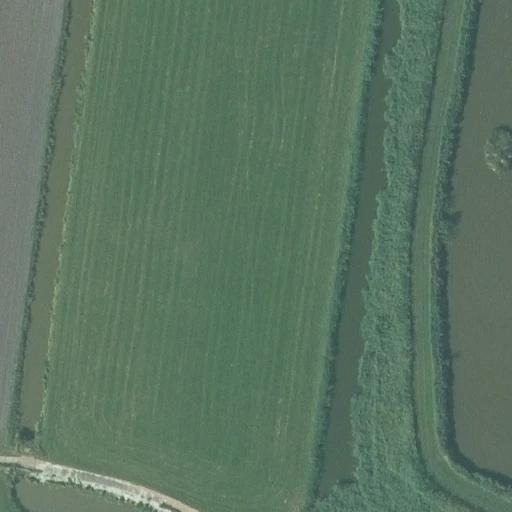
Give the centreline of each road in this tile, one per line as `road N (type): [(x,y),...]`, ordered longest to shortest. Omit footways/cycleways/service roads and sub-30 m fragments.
road 1 (track): [(511,511),(446,479),(424,439),(412,220),(451,0)]
road 2 (track): [(0,461),(146,491),(186,511)]
